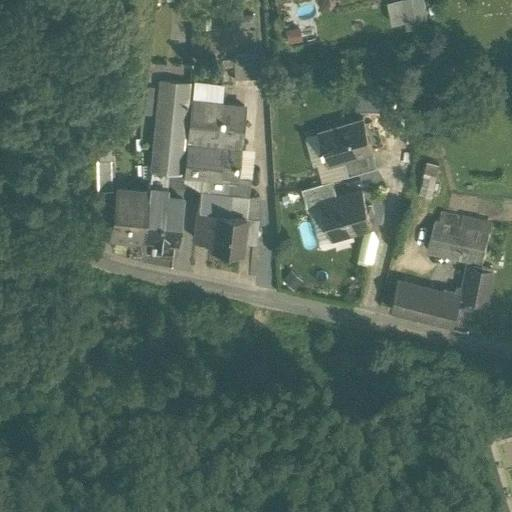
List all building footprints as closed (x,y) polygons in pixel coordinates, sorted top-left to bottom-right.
[(229,0),(230,22),(254,21),(254,10),(242,11),(241,0),(229,0)] [(419,0),(388,0),(391,15),(408,13),(409,19),(423,17),(419,0)] [(254,52),(231,53),(232,77),(256,76),(254,52)] [(186,79),(158,77),(150,166),(167,167),(178,168),(186,79)] [(220,84),(193,80),(191,97),(218,101),(220,84)] [(218,101),(191,97),(186,138),(238,144),(242,104),(218,101)] [(362,119),(319,131),(328,163),(344,159),(370,151),(372,151),(362,119)] [(238,144),(186,138),(183,169),(201,171),(234,175),(234,173),(238,144)] [(252,145),(238,144),(234,173),(249,175),(252,145)] [(370,151),(344,159),(348,173),(374,166),(370,151)] [(109,154),(95,154),(96,184),(110,184),(109,154)] [(167,167),(150,166),(145,201),(181,206),(182,194),(165,192),(167,167)] [(234,175),(201,171),(199,186),(247,192),(249,175),(234,173),(234,175)] [(437,174),(425,172),(420,194),(432,197),(437,174)] [(332,178),(301,187),(307,207),(323,202),(322,201),(337,196),(332,178)] [(146,189),(115,185),(110,229),(141,233),(145,201),(146,189)] [(247,192),(199,186),(194,236),(210,238),(210,241),(241,245),(242,236),(253,237),(256,213),(244,212),(247,192)] [(337,196),(322,201),(323,202),(333,236),(373,224),(362,189),(337,196)] [(145,201),(141,233),(173,238),(176,239),(181,206),(145,201)] [(461,212),(442,208),(439,219),(459,224),(460,216),(461,212)] [(491,221),(474,217),(473,218),(460,216),(459,224),(489,230),(491,221)] [(439,219),(434,218),(427,247),(483,260),(489,230),(459,224),(439,219)] [(173,238),(161,236),(158,256),(170,258),(173,238)] [(493,267),(472,262),(466,288),(465,293),(474,296),(487,299),(493,267)] [(455,291),(443,288),(442,291),(397,280),(392,308),(467,326),(474,296),(465,293),(466,288),(456,285),(455,291)] [(511,511),(511,440),(489,447),(507,511),(511,511)]
